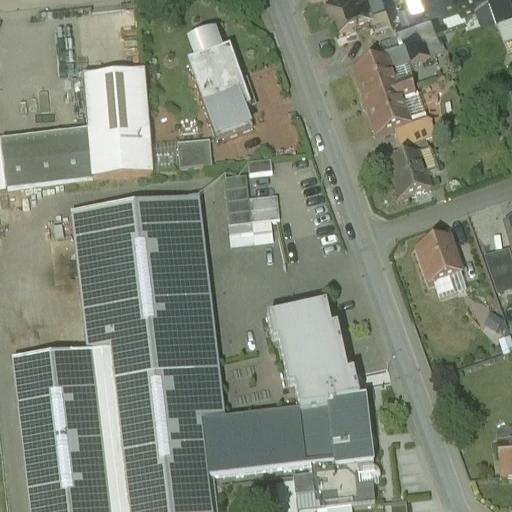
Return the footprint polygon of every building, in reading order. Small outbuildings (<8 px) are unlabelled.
[(363,0),(327,0),(340,36),(340,37),(356,32),(371,26),(373,31),(392,24),(385,5),(367,12),(363,0)] [(459,0),(426,0),(430,10),(441,6),(443,11),(460,5),(459,0)] [(459,0),(460,5),(462,10),(478,4),(482,15),(496,11),(491,0),(459,0)] [(511,0),(491,0),(496,11),(511,5),(511,0)] [(430,17),(415,22),(420,34),(421,38),(435,33),(430,17)] [(415,22),(396,29),(400,41),(420,34),(415,22)] [(356,32),(340,37),(340,36),(334,38),(338,49),(359,42),(356,32)] [(420,34),(400,41),(409,68),(410,68),(410,67),(429,60),(421,38),(420,34)] [(230,53),(218,57),(213,42),(194,49),(199,64),(188,68),(216,147),(253,134),(246,114),(251,112),(230,53)] [(388,63),(354,75),(377,141),(395,135),(411,129),(410,127),(402,104),(415,99),(410,84),(397,89),(388,63)] [(145,78),(84,83),(88,136),(93,184),(153,179),(145,78)] [(511,120),(503,123),(509,149),(511,148),(511,120)] [(410,127),(411,129),(395,135),(401,153),(401,154),(426,145),(435,141),(430,127),(420,122),(415,125),(410,127)] [(88,136),(1,147),(7,196),(93,186),(93,184),(88,136)] [(426,145),(401,154),(401,153),(383,160),(387,170),(418,159),(428,156),(429,156),(431,155),(430,154),(426,145)] [(210,146),(177,149),(180,175),(212,171),(210,146)] [(418,159),(387,170),(400,205),(431,194),(418,159)] [(270,166),(248,169),(249,180),(271,178),(270,166)] [(246,181),(223,184),(228,231),(251,229),(246,181)] [(175,208),(95,217),(100,258),(104,297),(185,287),(175,208)] [(450,243),(417,254),(429,290),(462,278),(450,243)] [(511,264),(510,255),(484,262),(497,300),(511,295),(511,264)] [(100,258),(76,261),(85,334),(88,359),(111,357),(104,297),(100,258)] [(185,287),(104,297),(111,357),(129,511),(211,511),(208,483),(207,483),(201,428),(202,428),(197,390),(185,287)] [(327,312),(267,325),(273,351),(279,349),(289,396),(295,395),(300,417),(329,413),(329,409),(360,406),(354,380),(348,381),(338,334),(332,335),(327,312)] [(88,359),(13,368),(29,511),(129,511),(111,357),(88,359)] [(213,388),(197,390),(202,428),(218,426),(213,388)] [(360,406),(329,409),(329,413),(336,468),(312,471),(313,480),(293,482),(295,501),(316,499),(317,511),(352,511),(375,510),(372,490),(359,491),(357,471),(356,471),(355,469),(372,467),(372,472),(374,472),(371,451),(370,451),(365,407),(366,407),(366,405),(360,406)] [(202,428),(201,428),(207,483),(208,483),(312,471),(336,468),(329,413),(300,417),(218,426),(202,428)] [(511,429),(503,430),(503,444),(511,443),(511,429)] [(511,447),(498,449),(501,481),(511,480),(511,447)] [(372,467),(355,469),(356,471),(357,471),(359,491),(372,490),(376,489),(379,487),(381,482),(380,478),(377,474),(374,472),(372,472),(372,467)]
